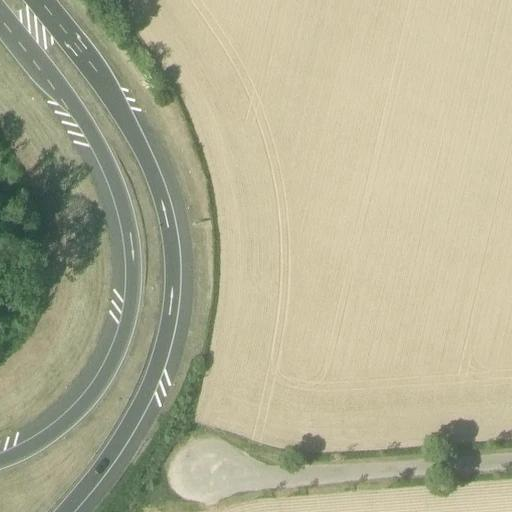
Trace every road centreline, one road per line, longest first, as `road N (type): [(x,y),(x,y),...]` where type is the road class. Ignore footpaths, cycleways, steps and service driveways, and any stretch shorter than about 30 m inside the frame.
road 1 (motorway): [(60,511),(114,451),(157,369),(172,265),(166,218),(140,151),(29,0)]
road 2 (motorway): [(0,20),(97,138),(127,216),(133,276),(117,353),(84,407),(45,442),(0,463)]
road 3 (track): [(511,460),(269,479),(199,470)]
